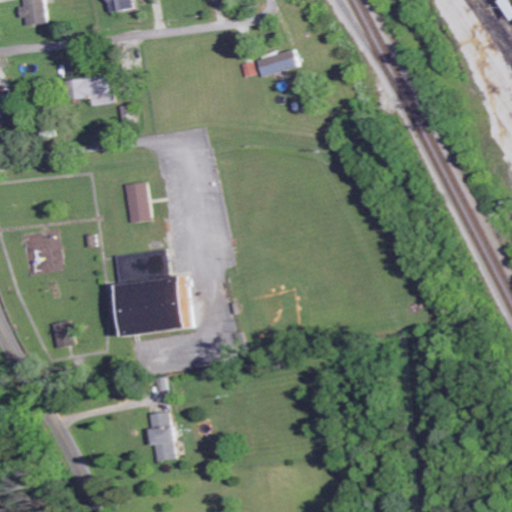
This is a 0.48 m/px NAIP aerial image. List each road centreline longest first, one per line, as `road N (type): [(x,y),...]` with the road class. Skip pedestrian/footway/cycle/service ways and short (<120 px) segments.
road 1 (residential): [(0,53),(243,25),(267,15),(271,0)]
road 2 (secondary): [(95,511),(0,322)]
road 3 (residential): [(0,157),(204,134)]
